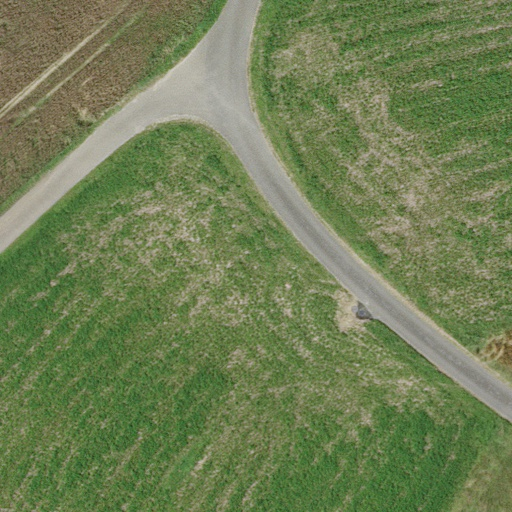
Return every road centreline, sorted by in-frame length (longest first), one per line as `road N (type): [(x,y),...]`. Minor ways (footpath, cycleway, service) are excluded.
road 1 (track): [(511,406),(345,267),(276,186),(214,93)]
road 2 (unclassified): [(0,246),(145,115),(214,93),(250,0)]
